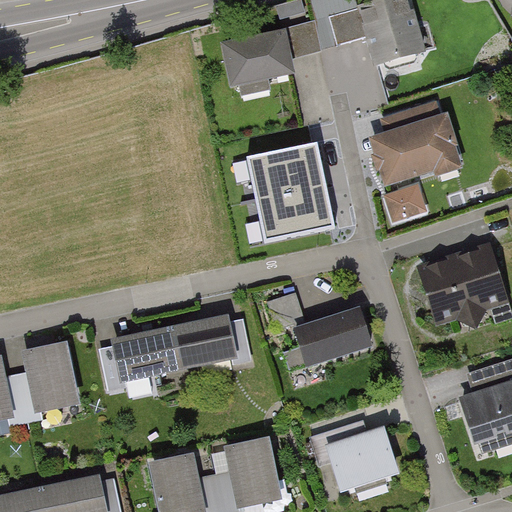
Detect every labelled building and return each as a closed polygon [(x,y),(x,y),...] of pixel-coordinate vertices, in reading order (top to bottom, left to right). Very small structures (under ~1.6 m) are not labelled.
[(375,66),(421,53),(406,0),(398,0),(329,19),(337,46),(367,38),(375,66)] [(322,53),(316,24),(282,31),(282,33),(222,46),(232,90),(295,76),(291,60),(322,53)] [(445,117),(440,102),(381,121),(386,136),(369,141),(375,157),(371,158),(377,175),(380,174),(386,191),(435,175),(436,180),(464,172),(457,150),(460,149),(449,116),(445,117)] [(317,144),(247,159),(266,244),(335,230),(317,144)] [(402,192),(384,198),(393,225),(411,219),(402,192)] [(492,247),(417,271),(436,330),(457,323),(477,333),(487,314),(511,306),(492,247)] [(269,304),(277,331),(296,326),(298,330),(307,327),(297,295),(269,304)] [(307,372),(374,351),(361,310),(307,327),(298,330),(294,332),(300,350),(284,355),(289,372),(305,367),(307,372)] [(228,326),(226,319),(169,331),(177,373),(229,363),(230,368),(251,363),(243,322),(228,326)] [(126,383),(177,373),(169,331),(109,343),(111,351),(100,353),(108,393),(127,389),(126,383)] [(44,417),(81,409),(68,347),(23,356),(27,376),(17,378),(28,426),(45,423),(44,417)] [(0,425),(10,424),(11,430),(28,426),(17,378),(7,380),(3,359),(0,359),(0,425)] [(473,396),(459,401),(475,448),(511,435),(511,361),(467,376),(473,396)] [(401,478),(386,429),(369,435),(365,423),(310,440),(320,470),(332,466),(342,497),(401,478)] [(244,511),(283,504),(271,442),(226,451),(231,475),(216,478),(222,511),(244,511)] [(149,466),(158,511),(222,511),(216,478),(200,481),(195,457),(149,466)] [(121,511),(115,481),(102,484),(101,479),(42,491),(46,511),(121,511)] [(0,511),(46,511),(42,491),(0,499),(0,511)]
